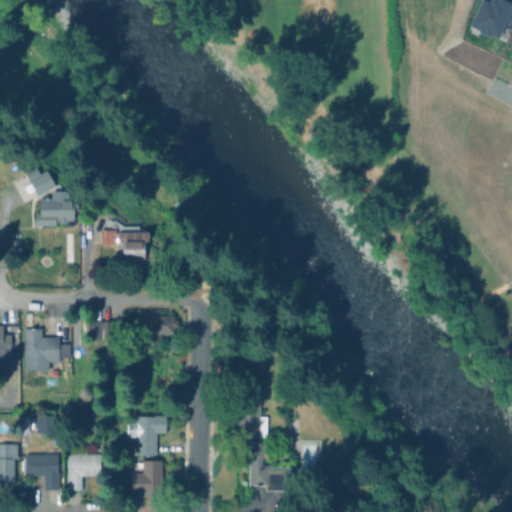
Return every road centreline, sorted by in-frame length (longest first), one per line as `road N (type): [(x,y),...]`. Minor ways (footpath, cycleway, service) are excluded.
road 1 (residential): [(195,511),(198,300)]
road 2 (residential): [(0,300),(198,300)]
